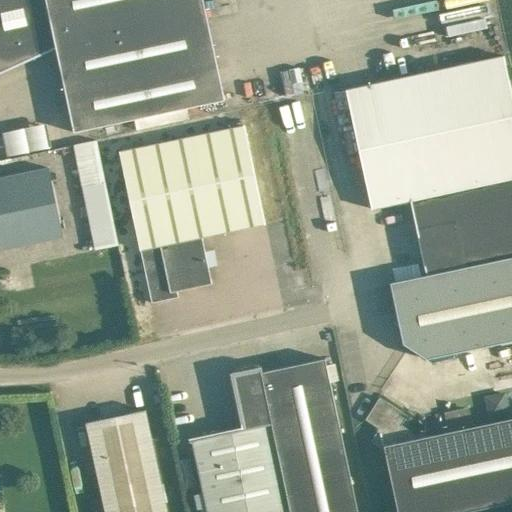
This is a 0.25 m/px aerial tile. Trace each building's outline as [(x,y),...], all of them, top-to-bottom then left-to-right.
[(0,0),(0,73),(57,47),(69,104),(74,131),(200,104),(224,98),(203,0),(0,0)] [(511,88),(503,52),(344,87),(352,123),(511,88)] [(371,209),(413,200),(429,274),(511,256),(511,92),(511,88),(352,123),(371,209)] [(11,154),(54,145),(49,121),(6,130),(11,154)] [(202,236),(265,223),(245,125),(120,151),(140,249),(141,249),(152,302),(178,297),(177,290),(212,283),(202,236)] [(74,143),(94,248),(116,244),(96,139),(74,143)] [(0,248),(63,235),(49,167),(0,177),(0,248)] [(427,358),(511,340),(511,256),(429,274),(391,282),(404,343),(427,358)] [(66,347),(64,333),(47,337),(49,350),(66,347)] [(231,372),(243,429),(192,439),(207,511),(358,511),(325,357),(262,371),(261,366),(231,372)] [(495,394),(499,415),(510,413),(505,392),(495,394)] [(511,417),(414,438),(399,428),(408,415),(380,397),(365,419),(379,428),(371,440),(385,449),(397,511),(463,511),(511,501),(511,417)] [(448,429),(472,424),(468,406),(444,411),(448,429)] [(167,511),(145,410),(86,422),(105,511),(167,511)]
